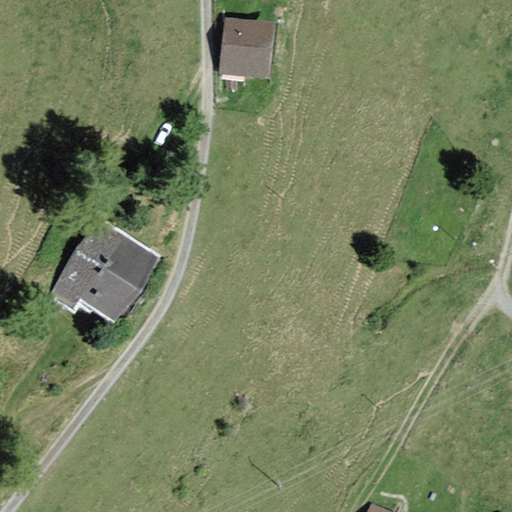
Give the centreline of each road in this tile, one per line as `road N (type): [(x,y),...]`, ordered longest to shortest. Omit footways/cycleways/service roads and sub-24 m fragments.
road 1 (unclassified): [(207,0),(208,128),(173,291),(10,511)]
road 2 (track): [(354,511),(444,361),(503,285)]
